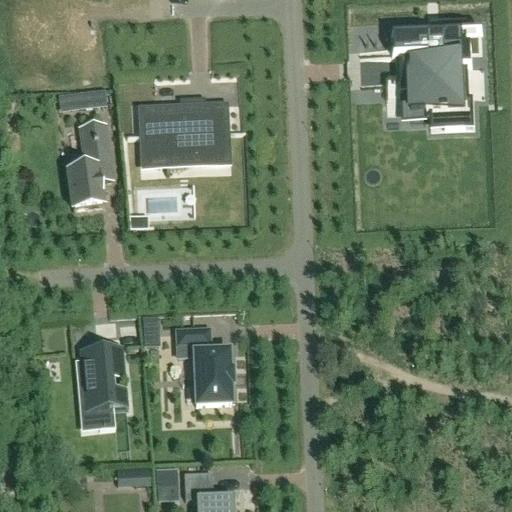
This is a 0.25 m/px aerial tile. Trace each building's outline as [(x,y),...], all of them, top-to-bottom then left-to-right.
[(20,0),(24,24),(43,21),(49,66),(74,63),(69,18),(70,18),(68,0),(20,0)] [(427,38),(391,40),(391,42),(396,41),(397,57),(391,58),(391,61),(395,61),(409,61),(409,62),(409,66),(402,66),(403,88),(409,88),(409,89),(410,89),(429,88),(430,109),(430,116),(427,116),(427,117),(430,117),(446,116),(447,131),(445,131),(445,135),(465,134),(465,132),(472,132),(471,106),(462,106),(457,106),(456,79),(451,79),(451,73),(461,73),(468,72),(470,72),(472,72),(471,58),(471,50),(467,51),(463,51),(463,38),(482,37),(482,35),(463,36),(441,37),(441,38),(427,38)] [(106,109),(104,94),(81,98),(83,113),(100,110),(106,109)] [(139,142),(139,143),(143,143),(144,170),(165,170),(166,180),(169,179),(168,161),(193,160),(194,168),(226,167),(225,139),(229,139),(229,137),(206,139),(204,102),(179,103),(180,114),(142,116),(143,141),(139,142)] [(86,172),(68,174),(73,214),(101,210),(98,187),(111,185),(103,130),(81,133),(86,172)] [(158,322),(141,322),(142,334),(158,333),(158,322)] [(232,390),(232,388),(231,388),(231,377),(231,375),(229,375),(228,375),(228,358),(228,356),(226,356),(208,357),(207,348),(208,348),(208,336),(177,337),(178,367),(194,366),(196,409),(195,409),(195,411),(197,411),(197,410),(229,409),(230,409),(230,407),(229,390),(230,389),(230,390),(232,390)] [(122,351),(78,355),(79,366),(75,366),(75,368),(77,368),(82,417),(127,413),(129,413),(127,393),(107,395),(106,386),(126,384),(122,351)] [(149,473),(133,474),(134,490),(150,490),(149,473)] [(177,474),(156,474),(157,491),(177,490),(177,474)] [(213,502),(212,478),(184,479),(185,505),(195,504),(195,511),(233,511),(233,501),(213,502)]
